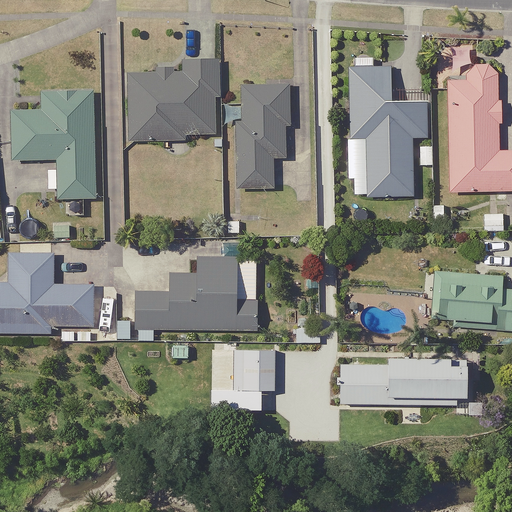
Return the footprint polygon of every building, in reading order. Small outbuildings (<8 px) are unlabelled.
[(511,153),(505,154),(504,69),(473,69),(473,50),(451,50),(451,80),(452,195),(511,194),(511,153)] [(132,143),(193,142),(192,134),(221,134),(220,64),(185,65),(186,75),(131,76),(132,143)] [(353,141),(349,141),(349,174),(353,174),(353,197),(415,197),(416,142),(430,142),(431,108),(394,108),(394,68),(353,68),(353,141)] [(291,128),(292,90),(244,88),(243,109),(230,109),(230,124),(241,124),(238,190),(274,192),(275,159),(289,160),(291,128)] [(97,202),(98,95),(44,95),(44,113),(15,113),(15,164),(60,164),(60,201),(97,202)] [(437,149),(419,148),(418,169),(436,170),(437,149)] [(507,215),(481,213),(480,233),(505,235),(507,215)] [(241,222),(224,221),(223,246),(240,247),(241,222)] [(57,288),(58,255),(12,255),(12,286),(0,285),(0,335),(58,336),(58,345),(96,345),(96,288),(57,288)] [(259,305),(260,261),(201,260),(201,278),(173,277),(173,296),(139,295),(138,334),(259,335),(259,305)] [(506,279),(446,275),(443,313),(442,324),(505,328),(505,334),(511,334),(511,293),(505,293),(506,279)] [(432,301),(417,301),(417,317),(432,317),(432,301)] [(324,332),(300,330),(298,344),(322,346),(324,332)]
